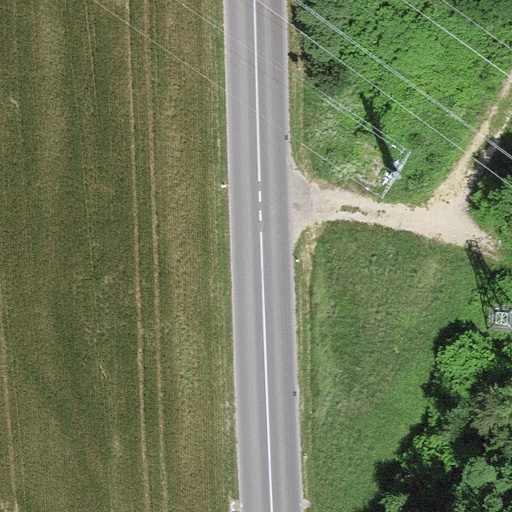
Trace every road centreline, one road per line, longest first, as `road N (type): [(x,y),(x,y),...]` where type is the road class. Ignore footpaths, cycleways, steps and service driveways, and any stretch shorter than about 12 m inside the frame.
road 1 (tertiary): [(253,0),(271,511)]
road 2 (track): [(511,115),(466,194),(435,214),(258,193)]
